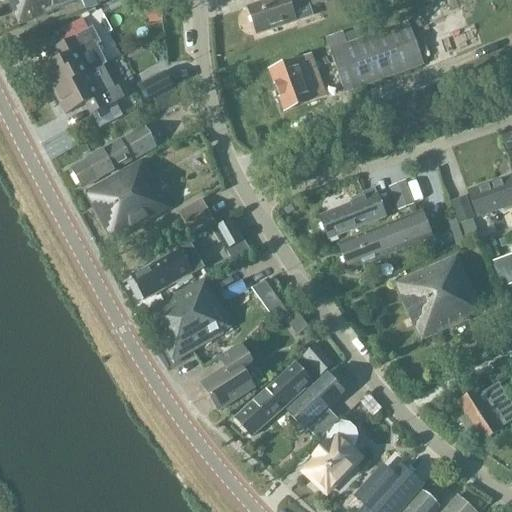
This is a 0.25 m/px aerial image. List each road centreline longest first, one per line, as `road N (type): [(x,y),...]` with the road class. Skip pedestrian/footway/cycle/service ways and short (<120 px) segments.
road 1 (tertiary): [(253,511),(147,377),(0,102)]
road 2 (residential): [(511,500),(385,398),(254,215)]
road 3 (residential): [(254,215),(511,124)]
road 4 (residential): [(254,215),(202,87),(191,0)]
